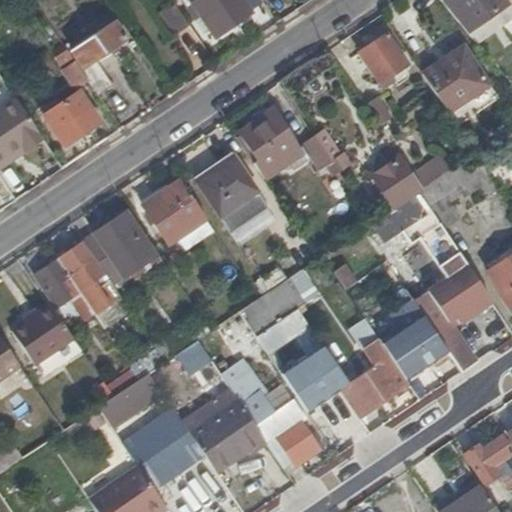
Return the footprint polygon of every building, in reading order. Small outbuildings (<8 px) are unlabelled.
[(246,11),(238,0),(187,0),(180,5),(189,19),(195,15),(208,35),(246,11)] [(474,19),(461,0),(435,0),(460,30),(474,19)] [(461,0),(474,19),(502,0),(461,0)] [(166,6),(152,15),(167,36),(181,27),(166,6)] [(106,21),(67,48),(79,66),(77,68),(85,80),(94,93),(107,85),(108,84),(90,59),(119,39),(106,21)] [(380,33),(354,53),(373,81),(400,63),(380,33)] [(414,71),(440,109),(480,81),(454,44),(414,71)] [(77,68),(73,64),(62,71),(73,87),(85,80),(77,68)] [(42,116),(62,145),(99,120),(80,91),(42,116)] [(0,156),(34,133),(9,97),(0,102),(0,156)] [(373,102),(362,110),(377,133),(389,125),(373,102)] [(243,161),(255,177),(280,161),(283,166),(297,157),(268,112),(252,122),(249,118),(229,130),(247,158),(243,161)] [(316,131),(307,137),(329,170),(341,162),(335,152),(332,154),(316,131)] [(307,137),(296,144),(312,169),(319,165),(325,173),(329,170),(307,137)] [(375,148),(384,163),(393,156),(384,143),(375,148)] [(411,191),(436,227),(449,218),(435,198),(469,175),(475,184),(487,178),(468,150),(415,188),(411,191)] [(384,163),(367,175),(388,206),(411,191),(415,188),(393,156),(384,163)] [(226,158),(188,183),(222,233),(260,208),(226,158)] [(177,182),(138,209),(164,246),(170,241),(177,251),(209,229),(177,182)] [(436,227),(411,191),(388,206),(389,209),(364,227),(376,244),(395,230),(404,243),(413,237),(440,276),(421,289),(443,320),(450,315),(454,321),(487,298),(472,277),(436,227)] [(123,211),(89,233),(118,276),(135,267),(154,256),(123,211)] [(493,290),(506,309),(511,304),(511,247),(482,268),(496,288),(493,290)] [(107,302),(72,251),(49,266),(71,298),(80,311),(84,317),(107,302)] [(135,267),(144,280),(163,268),(154,256),(135,267)] [(330,273),(343,290),(355,281),(342,264),(330,273)] [(49,266),(29,280),(51,312),(59,306),(71,298),(49,266)] [(251,286),(257,297),(284,278),(276,268),(251,286)] [(235,312),(253,337),(301,305),(301,300),(312,293),(296,270),(284,278),(257,297),(256,298),(235,312)] [(256,298),(251,292),(232,305),(235,312),(256,298)] [(71,298),(59,306),(68,317),(80,311),(71,298)] [(62,340),(39,306),(0,332),(23,366),(62,340)] [(402,360),(410,373),(442,351),(438,345),(418,315),(387,336),(396,350),(402,360)] [(187,345),(178,333),(159,346),(167,359),(187,345)] [(456,334),(438,345),(442,351),(456,371),(474,358),(456,334)] [(387,336),(376,343),(386,357),(396,350),(387,336)] [(376,343),(374,340),(360,350),(370,366),(344,384),(333,392),(351,417),(352,418),(404,383),(401,379),(393,367),(386,357),(376,343)] [(177,362),(189,378),(210,363),(199,346),(177,362)] [(318,346),(279,374),(303,412),(333,392),(344,384),(318,346)] [(396,350),(386,357),(393,367),(398,363),(402,360),(396,350)] [(0,353),(0,374),(10,368),(0,353)] [(233,355),(214,368),(230,392),(265,443),(272,438),(291,465),(317,447),(288,405),(274,415),(259,393),(263,390),(244,362),(240,365),(233,355)] [(402,360),(398,363),(406,376),(410,373),(402,360)] [(398,363),(393,367),(401,379),(406,376),(398,363)] [(123,373),(97,390),(105,402),(114,395),(128,386),(130,384),(123,373)] [(128,386),(135,398),(148,391),(139,378),(130,384),(128,386)] [(114,395),(124,413),(138,404),(135,398),(128,386),(114,395)] [(97,390),(96,388),(80,398),(89,413),(94,409),(105,402),(97,390)] [(180,424),(212,472),(247,448),(250,453),(265,443),(230,392),(180,424)] [(94,409),(105,425),(124,413),(114,395),(105,402),(94,409)] [(152,492),(198,461),(163,411),(117,442),(152,492)] [(511,428),(503,434),(511,447),(511,428)] [(476,444),(461,453),(482,484),(492,477),(497,485),(509,477),(497,461),(510,452),(497,434),(479,447),(476,444)] [(0,471),(11,465),(3,454),(0,455),(0,471)] [(87,502),(94,511),(151,511),(161,506),(135,469),(87,502)] [(171,503),(176,511),(215,511),(225,505),(206,478),(171,503)] [(477,483),(452,499),(457,506),(481,490),(477,483)] [(449,494),(434,503),(439,511),(496,511),(481,490),(457,506),(452,499),(449,494)]
